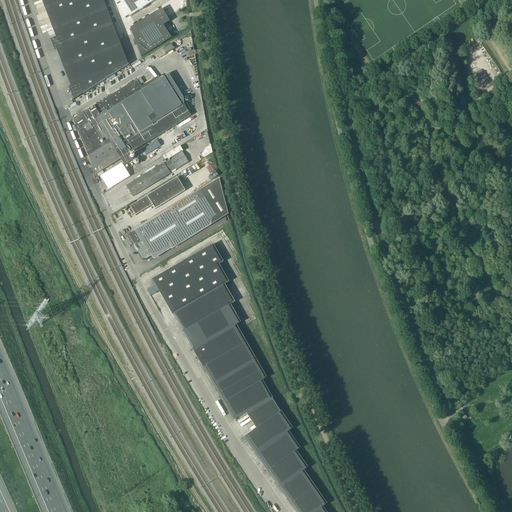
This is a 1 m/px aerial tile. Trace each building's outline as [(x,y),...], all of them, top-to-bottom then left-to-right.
[(104,0),(39,0),(40,1),(41,0),(46,0),(60,36),(51,40),(55,50),(60,47),(75,85),(69,87),(71,92),(70,93),(71,96),(72,95),(74,100),(129,64),(104,0)] [(119,0),(130,16),(140,10),(140,11),(143,9),(143,8),(155,1),(157,0),(119,0)] [(162,8),(130,28),(141,57),(171,38),(163,25),(170,21),(169,20),(170,20),(168,18),(162,8)] [(170,45),(156,54),(159,59),(173,50),(170,45)] [(483,71),(476,76),(483,86),(490,82),(483,71)] [(76,125),(96,174),(121,159),(125,165),(130,162),(127,155),(137,149),(191,116),(184,104),(184,98),(168,74),(143,89),(137,79),(132,82),(131,82),(128,84),(128,85),(111,95),(110,94),(108,96),(108,97),(73,119),(74,121),(72,123),(73,126),(76,125)] [(164,163),(126,186),(133,197),(170,174),(170,172),(175,169),(176,170),(189,162),(182,151),(169,159),(170,160),(164,164),(164,163)] [(177,177),(130,206),(132,208),(129,210),(132,215),(135,213),(136,215),(153,205),(155,209),(185,190),(177,177)] [(165,247),(168,251),(172,248),(172,249),(211,225),(211,223),(227,213),(228,212),(220,178),(131,233),(129,236),(134,244),(137,244),(137,245),(139,248),(139,249),(138,251),(143,259),(147,259),(165,247)] [(152,279),(172,314),(225,284),(229,281),(219,264),(223,262),(213,244),(152,279)] [(172,314),(183,332),(231,304),(235,302),(225,284),(172,314)] [(231,304),(183,332),(193,349),(236,324),(241,322),(231,304)] [(236,324),(193,349),(203,366),(246,341),(239,328),(236,324)] [(203,366),(213,384),(256,359),(246,341),(203,366)] [(213,384),(223,402),(262,380),(267,377),(256,359),(213,384)] [(262,380),(223,402),(233,420),(250,410),(272,398),(272,397),(262,380)] [(250,410),(260,425),(280,411),(272,398),(250,410)] [(244,437),(256,454),(289,430),(293,427),(281,410),(280,411),(260,425),(244,437)] [(464,413),(456,420),(459,424),(467,417),(464,413)] [(267,470),(296,450),(300,447),(289,430),(256,454),(267,470)] [(267,470),(279,487),(304,469),(308,467),(296,450),(267,470)] [(290,504),(315,486),(304,470),(279,487),(290,504)] [(296,511),(314,511),(323,506),(327,503),(315,486),(290,504),(296,511)]
